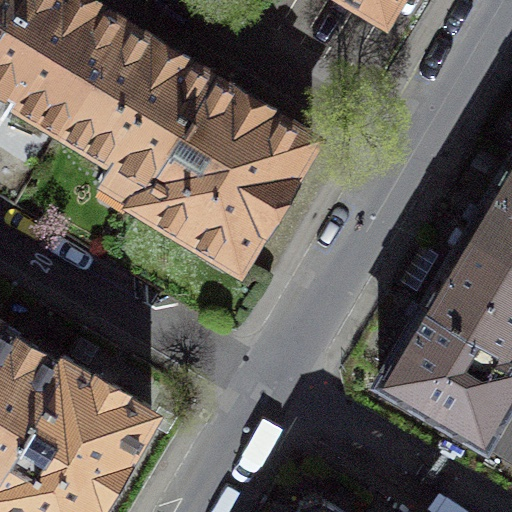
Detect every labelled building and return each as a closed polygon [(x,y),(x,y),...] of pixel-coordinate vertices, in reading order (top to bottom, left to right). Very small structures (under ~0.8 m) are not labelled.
[(0,0),(0,28),(16,0),(0,0)] [(0,111),(11,93),(63,124),(125,20),(97,3),(97,2),(94,0),(16,0),(0,28),(0,111)] [(363,0),(384,13),(391,0),(363,0)] [(137,198),(212,73),(184,56),(185,54),(169,45),(153,36),(153,37),(125,20),(63,124),(113,154),(102,174),(136,195),(135,196),(137,198)] [(234,86),(212,73),(137,198),(239,259),(262,219),(263,220),(290,174),(289,173),(313,133),(268,107),(269,105),(252,95),(235,85),(234,86)] [(511,251),(511,153),(509,152),(487,188),(466,224),(511,251)] [(511,251),(466,224),(445,261),(424,297),(511,348),(511,346),(511,251)] [(511,346),(511,348),(424,297),(401,336),(378,375),(482,435),(511,384),(511,346)] [(0,467),(67,355),(64,353),(60,359),(27,340),(0,323),(0,467)] [(109,380),(67,355),(0,467),(0,498),(23,511),(88,511),(100,494),(124,453),(152,405),(109,380)] [(511,384),(482,435),(511,452),(511,384)] [(300,505),(295,511),(346,511),(324,499),(300,505)]
